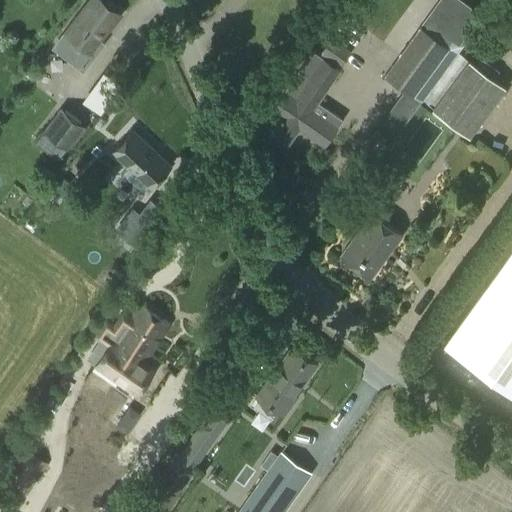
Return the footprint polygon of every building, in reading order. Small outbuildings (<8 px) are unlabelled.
[(89,0),(64,34),(55,45),(80,65),(84,69),(104,43),(100,39),(120,13),(103,0),(89,0)] [(459,23),(451,33),(461,40),(468,30),(459,23)] [(384,74),(421,100),(457,51),(419,24),(384,74)] [(321,51),(341,65),(351,51),(331,37),(321,51)] [(339,68),(313,50),(274,106),(275,110),(283,115),(272,130),(289,142),(299,127),(324,144),(341,118),(325,107),(320,114),(312,108),(339,68)] [(467,58),(431,108),(470,136),(507,86),(467,58)] [(86,99),(104,112),(122,87),(104,74),(86,99)] [(427,109),(419,103),(413,111),(418,115),(423,114),(427,109)] [(44,129),(67,147),(85,125),(62,107),(44,129)] [(149,184),(151,185),(170,165),(133,130),(113,151),(129,166),(123,173),(142,191),(149,184)] [(52,200),(68,182),(58,173),(42,191),(52,200)] [(138,244),(152,225),(133,210),(119,229),(138,244)] [(403,232),(373,210),(341,254),(371,276),(403,232)] [(511,382),(511,239),(445,333),(511,382)] [(106,332),(91,355),(99,360),(95,366),(96,367),(118,382),(136,395),(154,369),(144,362),(170,324),(140,304),(131,318),(123,313),(109,334),(106,332)] [(256,394),(283,414),(296,396),(293,394),(317,362),(293,344),(256,394)] [(179,454),(194,464),(250,384),(234,374),(179,454)] [(201,387),(186,408),(198,417),(213,395),(201,387)] [(203,485),(204,485),(196,498),(218,511),(219,511),(254,456),(230,441),(203,485)] [(19,492),(22,494),(44,462),(22,447),(0,479),(0,511),(4,511),(7,509),(11,511),(12,511),(21,500),(16,497),(19,492)] [(132,500),(159,459),(145,450),(117,490),(132,500)] [(249,497),(238,511),(282,511),(310,472),(281,452),(263,476),(249,497)] [(153,511),(166,511),(189,477),(196,467),(195,465),(180,455),(176,453),(142,504),(153,511)]
